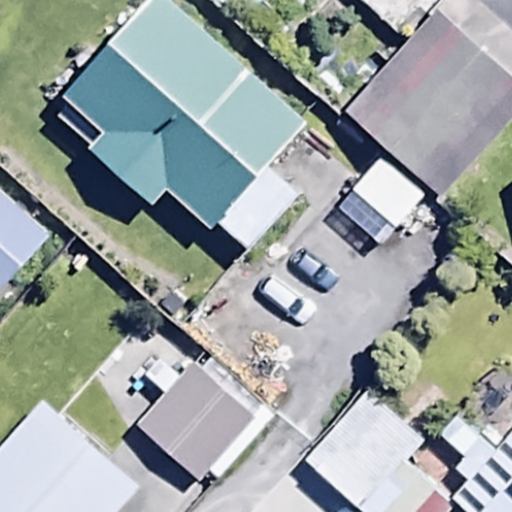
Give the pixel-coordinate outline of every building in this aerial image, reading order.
[(296,134),(160,4),(156,0),(147,0),(36,117),(144,220),(166,196),(206,234),(213,226),(245,256),(295,204),(260,171),(296,134)] [(511,124),(511,88),(435,22),(348,120),(444,203),(511,124)] [(0,295),(46,243),(0,201),(0,295)] [(162,362),(130,334),(99,371),(132,398),(162,362)] [(251,424),(190,372),(136,435),(197,487),(251,424)] [(361,391),(298,466),(353,511),(447,511),(451,509),(448,506),(405,470),(426,445),(361,391)] [(121,511),(137,495),(39,407),(0,450),(0,511),(121,511)] [(511,511),(511,432),(492,455),(466,432),(438,463),(465,487),(448,506),(451,509),(454,511),(511,511)]
